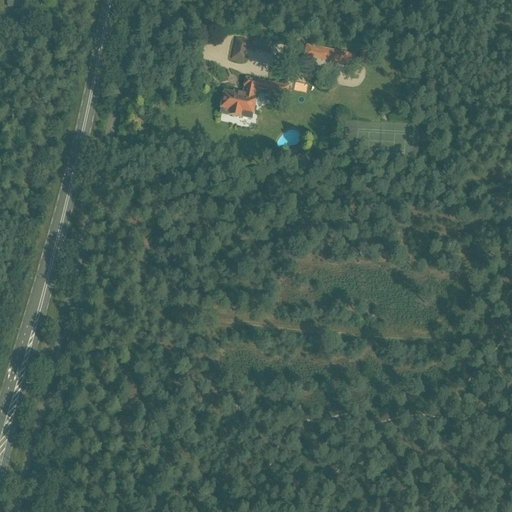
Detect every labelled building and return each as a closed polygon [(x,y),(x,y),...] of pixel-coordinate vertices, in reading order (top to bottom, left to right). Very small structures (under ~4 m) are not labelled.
[(7,0),(8,7),(18,6),(19,14),(24,14),(23,0),(7,0)] [(268,52),(270,41),(254,37),(252,44),(247,42),(247,40),(236,38),(231,59),(243,61),(246,48),(251,49),(268,52)] [(304,57),(317,60),(346,66),(348,53),(335,51),(306,45),(304,57)] [(371,53),(361,52),(359,62),(370,64),(371,53)] [(287,99),(290,87),(246,78),(242,93),(233,91),(233,93),(224,91),(220,115),(252,121),(257,96),(258,96),(258,93),(287,99)] [(297,158),(305,171),(314,166),(305,153),(297,158)]
